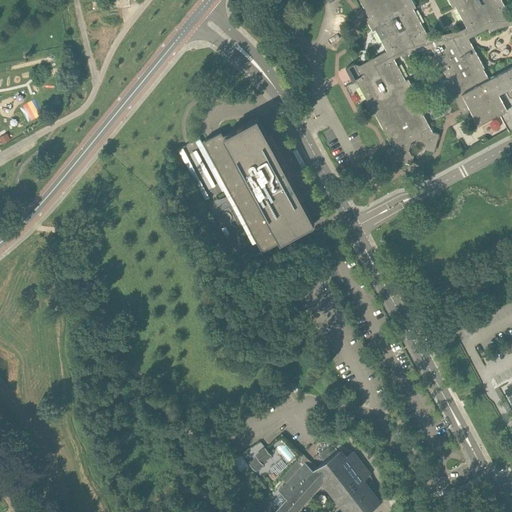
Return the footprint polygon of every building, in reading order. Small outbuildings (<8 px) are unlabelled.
[(511,13),(509,14),(501,0),(449,0),(453,8),(456,6),(467,27),(461,30),(447,34),(430,38),(414,10),(417,8),(412,0),(359,0),(369,17),(366,19),(373,31),(375,30),(387,51),(359,66),(355,64),(349,67),(352,72),(368,101),(365,103),(371,115),(374,114),(395,152),(393,159),(412,164),(414,156),(411,155),(409,151),(412,142),(415,140),(424,143),(426,147),(425,150),(434,152),(438,141),(430,127),(412,93),(414,92),(407,79),(405,80),(394,59),(407,52),(409,55),(414,52),(431,49),(451,85),(448,87),(461,111),(463,114),(471,110),(479,125),(498,115),(498,116),(503,114),(507,112),(503,104),(499,95),(511,88),(511,13)] [(262,252),(315,224),(258,117),(224,135),(222,131),(203,141),(262,252)] [(10,140),(8,135),(0,139),(3,144),(10,140)] [(281,440),(276,445),(289,461),(295,457),(281,440)] [(317,459),(321,464),(313,470),(305,463),(280,491),(288,498),(275,511),(367,511),(380,502),(363,480),(370,475),(353,452),(346,457),(340,450),(338,451),(334,446),(317,459)] [(257,471),(264,465),(262,463),(271,455),(265,448),(256,456),(256,457),(249,463),(257,471)]
